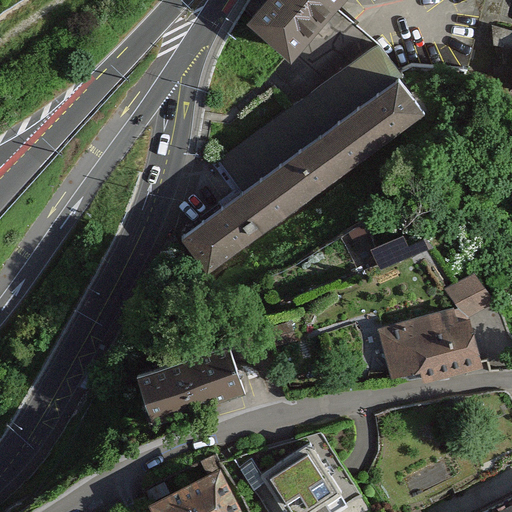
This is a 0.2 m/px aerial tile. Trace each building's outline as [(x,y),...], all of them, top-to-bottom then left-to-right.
[(260,0),(249,14),(288,53),(333,0),(260,0)] [(429,114),(381,48),(224,162),(242,186),(178,233),(208,275),(429,114)] [(419,225),(378,241),(385,261),(427,245),(419,225)] [(469,301),(381,322),(396,386),(484,365),(469,301)] [(228,347),(135,374),(150,426),(244,399),(228,347)] [(260,470),(286,511),(338,511),(362,496),(346,473),(321,434),(287,454),(260,470)] [(242,511),(219,466),(150,503),(154,511),(242,511)] [(511,511),(511,502),(500,508),(501,511),(511,511)]
